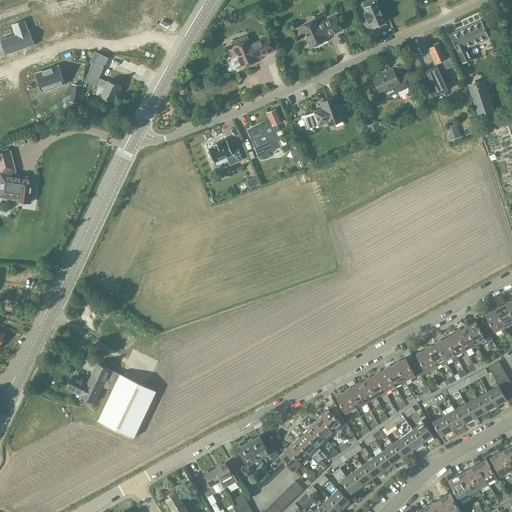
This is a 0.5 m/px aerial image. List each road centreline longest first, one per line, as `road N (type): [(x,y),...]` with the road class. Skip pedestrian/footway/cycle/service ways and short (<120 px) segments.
road 1 (residential): [(135,484),(511,278)]
road 2 (residential): [(141,132),(164,140),(280,97),(490,0)]
road 3 (secondary): [(0,422),(141,132)]
road 4 (residential): [(387,511),(438,464),(511,424)]
road 5 (secondary): [(141,132),(214,0)]
